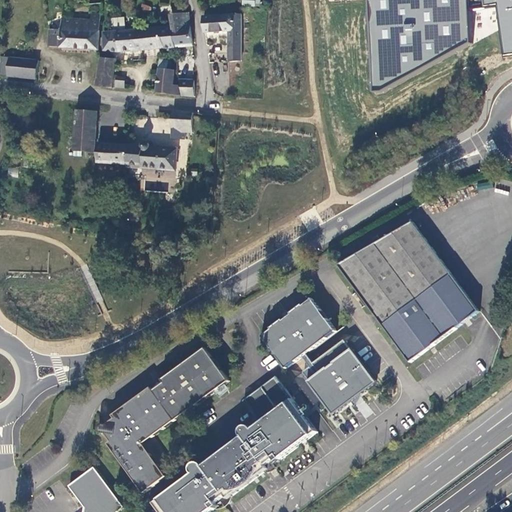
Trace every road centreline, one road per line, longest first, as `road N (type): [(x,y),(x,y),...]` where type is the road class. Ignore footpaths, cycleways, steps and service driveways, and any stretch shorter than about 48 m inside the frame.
road 1 (tertiary): [(429,172),(82,370)]
road 2 (residential): [(207,107),(0,84)]
road 3 (trunk): [(492,439),(395,511)]
